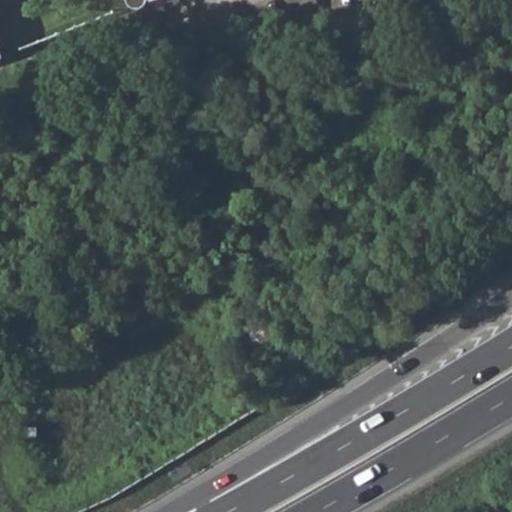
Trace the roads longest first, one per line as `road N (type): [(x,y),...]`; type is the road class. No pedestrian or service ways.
road 1 (motorway): [(511,297),(249,464),(214,511)]
road 2 (motorway): [(511,345),(226,511)]
road 3 (motorway): [(314,511),(511,396)]
